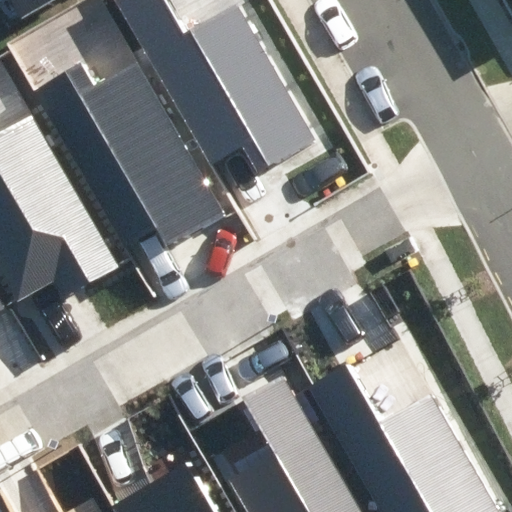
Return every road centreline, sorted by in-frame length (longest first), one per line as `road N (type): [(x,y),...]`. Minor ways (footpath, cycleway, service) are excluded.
road 1 (residential): [(0,434),(410,195),(470,145)]
road 2 (residential): [(386,0),(470,145)]
